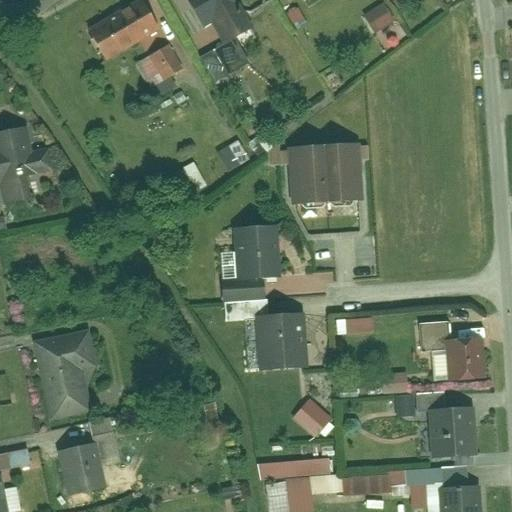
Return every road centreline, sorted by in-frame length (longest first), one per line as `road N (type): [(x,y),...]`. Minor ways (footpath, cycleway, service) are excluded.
road 1 (residential): [(484,0),(508,279)]
road 2 (residential): [(322,294),(508,279)]
